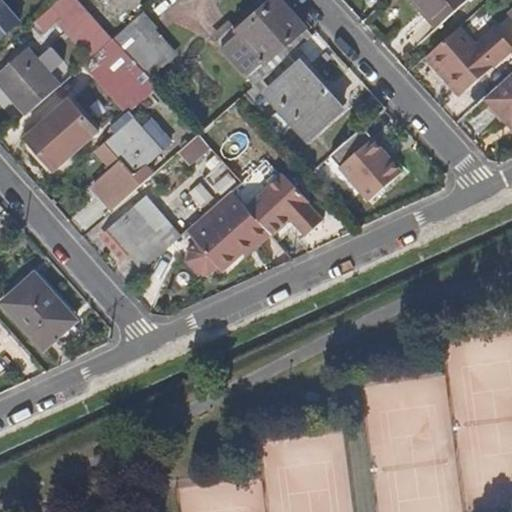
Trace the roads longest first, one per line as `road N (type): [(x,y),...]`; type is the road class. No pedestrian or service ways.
road 1 (residential): [(486,188),(148,341)]
road 2 (residential): [(314,0),(486,188)]
road 3 (residential): [(0,168),(148,341)]
road 4 (residential): [(148,341),(0,410)]
